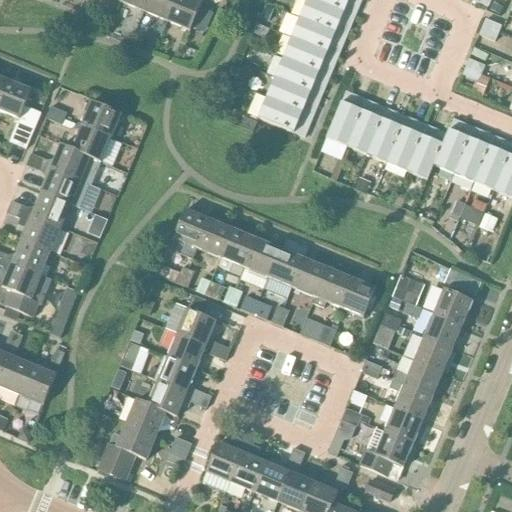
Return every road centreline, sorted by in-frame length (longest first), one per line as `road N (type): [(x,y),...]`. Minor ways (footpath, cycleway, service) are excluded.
road 1 (residential): [(226,406),(260,329),(342,367),(310,444)]
road 2 (residential): [(439,511),(511,337)]
road 3 (residential): [(433,97),(467,18),(425,0)]
